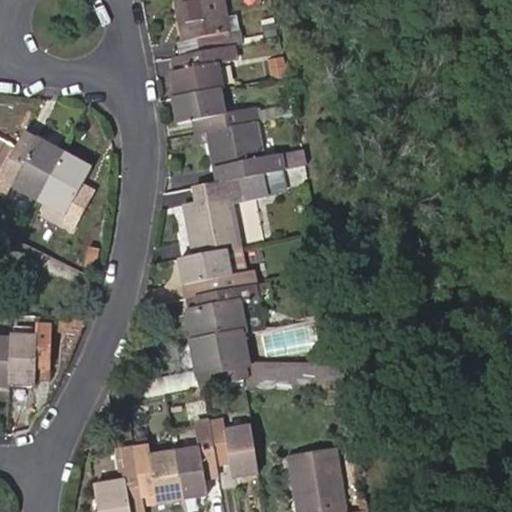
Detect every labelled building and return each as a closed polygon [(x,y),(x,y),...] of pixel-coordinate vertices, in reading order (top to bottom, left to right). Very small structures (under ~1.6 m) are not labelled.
[(223,0),(173,0),(181,39),(195,36),(198,51),(233,44),(242,42),(239,27),(229,29),(223,0)] [(233,44),(198,51),(176,56),(177,69),(171,70),(175,95),(218,86),(222,85),(217,61),(234,58),(233,44)] [(218,86),(175,95),(172,95),(177,122),(195,119),(197,131),(205,130),(237,124),(235,110),(224,112),(218,86)] [(237,124),(205,130),(212,167),(225,165),(227,179),(263,172),(282,168),(280,154),(261,157),(255,120),(237,124)] [(23,157),(11,151),(0,171),(0,192),(4,194),(10,184),(37,199),(63,152),(34,136),(23,157)] [(0,171),(11,151),(14,148),(0,139),(0,171)] [(88,165),(63,152),(37,199),(63,213),(59,219),(71,224),(90,189),(78,183),(88,165)] [(263,172),(227,179),(193,184),(195,200),(182,203),(191,253),(240,244),(233,203),(268,195),(263,172)] [(240,244),(191,253),(178,256),(185,297),(203,293),(243,285),(241,274),(246,273),(240,244)] [(253,272),(246,273),(241,274),(243,285),(252,283),(255,282),(253,272)] [(243,285),(203,293),(206,307),(188,310),(193,340),(242,330),(261,326),(252,283),(243,285)] [(55,332),(76,334),(82,319),(56,317),(55,332)] [(9,334),(9,336),(8,382),(32,383),(33,365),(46,365),(48,325),(35,325),(34,335),(9,334)] [(242,330),(193,340),(189,341),(198,387),(204,386),(243,378),(254,376),(296,377),(295,363),(248,361),(242,330)] [(0,384),(7,385),(8,382),(9,336),(0,336),(0,384)] [(46,384),(46,365),(33,365),(32,383),(46,384)] [(223,420),(209,422),(215,461),(229,459),(231,475),(258,470),(250,425),(224,429),(223,420)] [(199,445),(174,450),(183,496),(206,492),(204,475),(217,473),(215,461),(209,422),(195,424),(199,445)] [(145,446),(132,447),(138,486),(152,484),(155,502),(183,496),(174,450),(147,454),(145,446)] [(142,508),(142,504),(138,486),(132,447),(119,450),(124,479),(90,486),(94,511),(129,511),(129,510),(142,508)] [(345,511),(335,448),(288,456),(297,511),(345,511)] [(152,484),(138,486),(142,504),(155,502),(152,484)]
